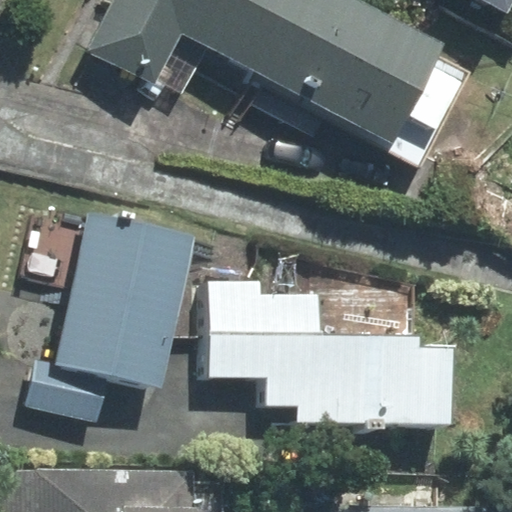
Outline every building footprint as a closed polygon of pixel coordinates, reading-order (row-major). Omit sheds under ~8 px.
[(196,73),(238,95),(287,0),(116,0),(90,50),(182,98),(196,73)] [(349,0),(287,0),(238,95),(314,136),(324,116),(419,166),(468,73),(438,58),(443,48),(349,0)] [(511,0),(489,0),(508,10),(511,1),(511,0)] [(91,215),(58,362),(160,385),(193,237),(91,215)] [(258,284),(209,283),(209,380),(263,380),(263,407),(297,407),(297,422),(449,423),(450,349),(417,349),(418,339),(317,339),(317,297),(258,297),(258,284)] [(105,380),(37,364),(27,404),(96,420),(105,380)] [(190,509),(191,476),(0,472),(0,511),(200,511),(201,509),(190,509)]
